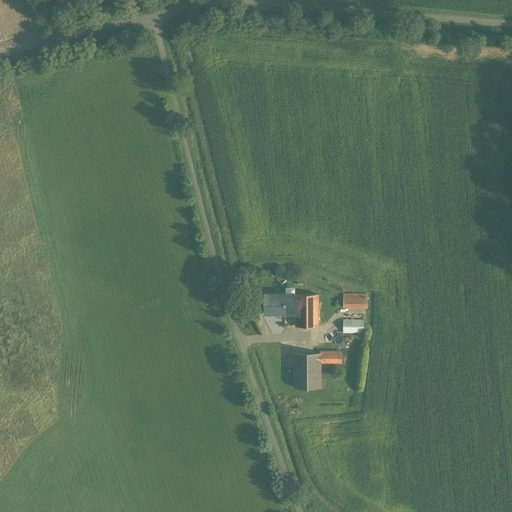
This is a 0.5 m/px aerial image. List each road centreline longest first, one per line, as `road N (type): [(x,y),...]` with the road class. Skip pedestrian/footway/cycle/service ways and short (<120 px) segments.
road 1 (unclassified): [(303,511),(237,341),(155,13)]
road 2 (unclassified): [(511,23),(244,0)]
road 3 (unclassified): [(155,13),(0,50)]
